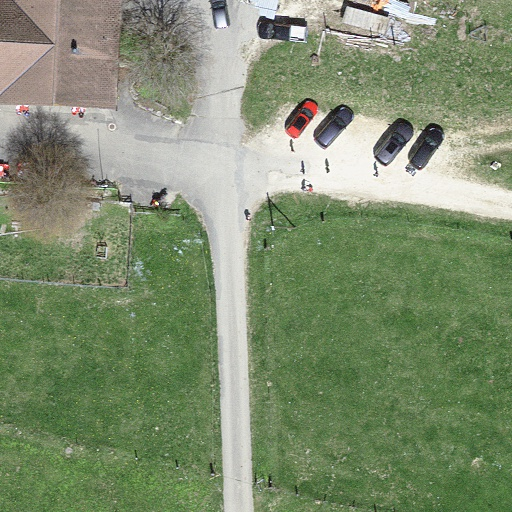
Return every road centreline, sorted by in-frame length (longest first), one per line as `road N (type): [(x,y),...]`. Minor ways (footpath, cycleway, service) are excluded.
road 1 (unclassified): [(223,165),(241,511)]
road 2 (track): [(511,206),(223,165)]
road 3 (track): [(183,0),(210,34),(223,165)]
